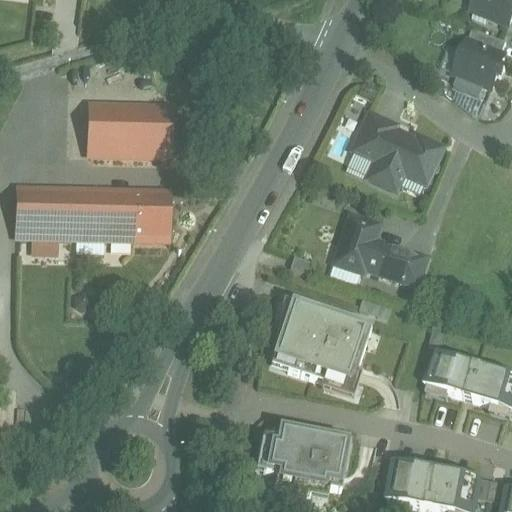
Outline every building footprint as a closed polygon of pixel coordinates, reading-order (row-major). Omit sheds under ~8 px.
[(511,0),(478,0),(473,14),(476,15),(473,23),(486,28),(489,20),(510,28),(511,22),(511,0)] [(507,47),(473,34),(468,47),(502,60),(507,47)] [(502,60),(468,47),(456,78),(459,79),(456,87),(469,92),(472,84),(493,93),(506,61),(502,60)] [(19,100),(0,104),(0,125),(25,119),(20,99),(19,99),(19,100)] [(171,112),(91,110),(90,161),(169,163),(171,112)] [(402,140),(393,135),(394,132),(371,121),(355,155),(378,166),(370,183),(395,195),(403,177),(426,188),(442,153),(418,142),(416,146),(412,144),(409,145),(403,142),(402,140)] [(76,194),(19,193),(17,242),(75,244),(76,194)] [(169,197),(76,194),(75,244),(167,246),(169,197)] [(378,231),(351,223),(336,269),(363,278),(364,274),(416,291),(425,265),(372,247),(378,231)] [(313,269),(294,263),(291,274),(309,280),(313,269)] [(337,323),(294,309),(289,324),(281,321),(273,364),(290,370),(288,377),(325,389),(326,388),(351,396),(371,335),(344,326),(342,330),(335,327),(337,323)] [(511,381),(438,359),(428,393),(511,418),(511,381)] [(270,443),(263,478),(277,481),(274,496),(310,503),(312,492),(341,498),(351,447),(280,433),(278,444),(270,443)] [(475,511),(480,488),(402,473),(394,511),(475,511)]
